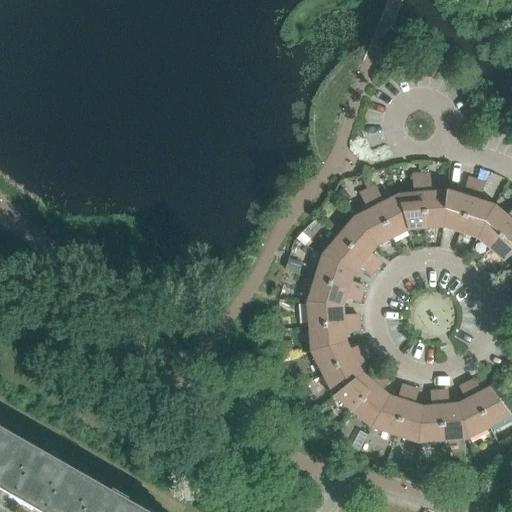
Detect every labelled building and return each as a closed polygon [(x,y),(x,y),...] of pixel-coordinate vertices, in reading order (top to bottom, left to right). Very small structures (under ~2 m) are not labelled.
[(398,195),(408,231),(425,230),(421,174),(414,175),(412,178),(413,194),(398,195)] [(421,174),(425,230),(443,228),(447,191),(431,192),(430,176),(427,174),(421,174)] [(447,191),(443,228),(459,234),(476,181),(470,179),(467,180),(462,196),(447,191)] [(476,181),(459,234),(476,239),(494,206),(479,201),(484,186),(483,183),(476,181)] [(373,187),(367,190),(392,239),(408,231),(398,195),(383,202),(376,188),(373,187)] [(368,211),(353,218),(377,247),(392,239),(367,190),(361,193),(360,196),(368,211)] [(489,250),(511,223),(511,209),(506,216),(494,206),(476,239),(489,250)] [(353,218),(337,237),(376,269),(381,264),(380,261),(371,254),(377,247),(353,218)] [(511,223),(489,250),(503,262),(511,255),(511,223)] [(337,237),(321,256),(354,274),(360,267),(369,275),(372,274),(376,269),(337,237)] [(321,256),(314,279),(362,295),(364,289),(363,286),(352,282),(354,274),(321,256)] [(314,279),(306,303),(344,307),(346,299),(357,303),(360,301),(362,295),(314,279)] [(306,303),(308,328),(359,324),(359,317),(356,315),(345,316),(344,307),(306,303)] [(359,324),(308,328),(310,352),(347,342),(346,334),(357,333),(360,330),(359,324)] [(310,352),(322,375),(367,351),(364,345),(361,344),(351,350),(347,342),(310,352)] [(322,375),(333,397),(363,373),(359,365),(369,360),(370,357),(367,351),(322,375)] [(333,397),(352,413),(385,374),(380,369),(377,370),(369,378),(363,373),(333,397)] [(352,413),(371,429),(389,396),(383,390),(390,381),(390,378),(385,374),(352,413)] [(472,380),(466,383),(490,428),(511,416),(489,387),(481,391),(476,381),(472,380)] [(465,399),(457,403),(468,440),(490,428),(466,383),(461,386),(460,389),(465,399)] [(371,429),(394,436),(410,388),(404,386),(401,387),(397,398),(389,396),(371,429)] [(394,436),(418,444),(422,406),(414,404),(418,393),(416,390),(410,388),(394,436)] [(445,390),(439,391),(443,442),(468,440),(457,403),(449,404),(448,393),(445,390)] [(422,406),(418,444),(443,442),(439,391),(432,391),(430,394),(431,405),(422,406)] [(0,483),(50,511),(146,511),(0,428),(0,483)]
